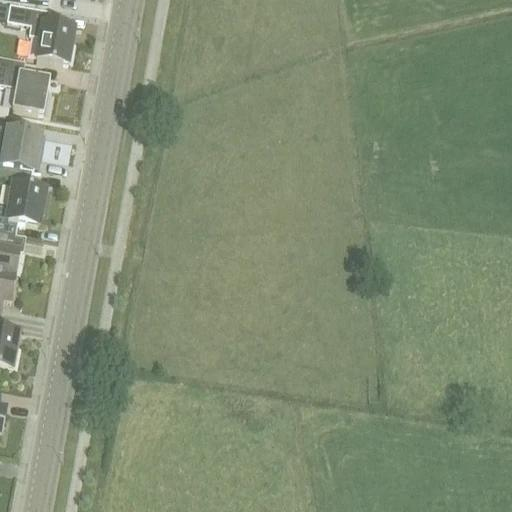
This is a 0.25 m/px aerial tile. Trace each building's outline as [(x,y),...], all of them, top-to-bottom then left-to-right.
[(0,7),(0,22),(7,24),(10,10),(0,7)] [(35,64),(67,70),(74,34),(47,28),(49,17),(10,10),(7,24),(7,27),(30,31),(28,41),(39,43),(35,64)] [(22,78),(22,77),(24,67),(0,62),(0,89),(15,92),(11,114),(43,120),(50,83),(22,78)] [(0,182),(4,184),(6,172),(33,177),(40,140),(8,134),(0,132),(0,182)] [(38,232),(45,195),(13,189),(10,211),(0,209),(0,237),(8,239),(10,227),(38,232)] [(8,239),(0,237),(0,279),(15,283),(19,257),(5,255),(8,239)] [(0,306),(10,309),(15,283),(0,279),(0,306)] [(0,373),(12,375),(19,339),(0,335),(0,373)]
